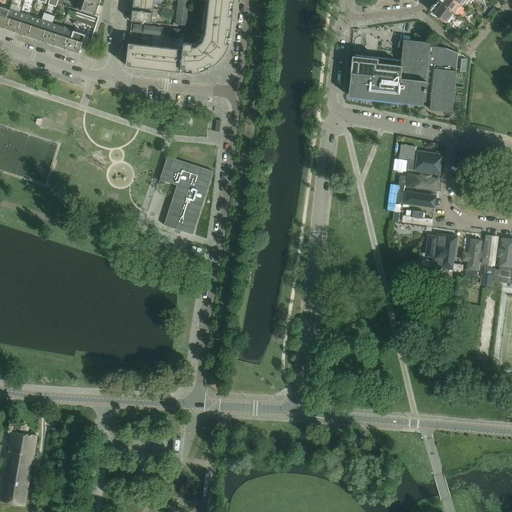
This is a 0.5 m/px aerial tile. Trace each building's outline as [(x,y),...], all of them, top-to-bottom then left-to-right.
[(96,16),(99,6),(81,0),(80,0),(77,10),(96,16)] [(205,0),(206,1),(207,1),(206,12),(205,12),(203,28),(204,28),(203,33),(202,34),(200,40),(195,44),(192,44),(184,43),(183,50),(181,69),(182,69),(186,70),(192,70),(193,73),(200,73),(200,72),(206,70),(207,70),(213,67),(218,63),(219,62),(221,60),(223,57),(224,56),(225,54),(227,51),(228,47),(230,44),(231,37),(232,24),(233,23),(235,3),(235,0),(205,0)] [(464,8),(453,0),(438,0),(437,1),(457,16),(464,8)] [(470,0),(469,0),(453,0),(464,8),(470,0)] [(491,0),(489,2),(499,10),(502,6),(497,3),(496,3),(491,0)] [(154,3),(134,1),(133,11),(158,14),(159,10),(154,9),(154,3)] [(457,16),(437,1),(435,5),(430,11),(450,26),(457,16)] [(0,26),(3,28),(9,10),(0,6),(0,26)] [(494,7),(489,14),(493,17),(498,11),(494,7)] [(20,13),(9,10),(3,28),(14,32),(20,13)] [(158,14),(133,11),(132,22),(152,24),(153,17),(158,18),(158,14)] [(31,17),(20,13),(14,32),(25,35),(31,17)] [(99,20),(86,16),(85,19),(95,22),(94,24),(97,26),(99,20)] [(31,17),(25,35),(36,39),(42,21),(31,17)] [(53,24),(42,21),(36,39),(47,42),(53,24)] [(458,27),(463,31),(467,25),(462,22),(458,27)] [(487,26),(483,23),(478,29),(482,32),(487,26)] [(63,28),(53,24),(47,42),(57,46),(63,28)] [(142,26),(134,25),(133,33),(142,33),(142,26)] [(153,27),(145,26),(144,34),(152,35),(153,27)] [(161,28),(153,27),(152,35),(161,36),(161,28)] [(74,32),(63,28),(57,46),(68,50),(74,32)] [(174,29),(166,28),(165,36),(174,37),(174,29)] [(183,30),(174,29),(174,37),(182,38),(183,30)] [(86,35),(74,32),(68,50),(80,54),(86,35)] [(351,74),(349,97),(423,105),(424,102),(431,103),(431,105),(430,110),(451,113),(451,112),(456,72),(456,71),(458,54),(446,49),(442,48),(430,47),(430,45),(430,43),(404,40),(404,42),(404,44),(398,43),(397,50),(403,51),(401,65),(378,63),(379,59),(353,56),(351,73),(351,74)] [(140,45),(129,44),(127,61),(127,67),(138,68),(140,45)] [(151,46),(140,45),(138,68),(149,69),(151,46)] [(162,47),(151,46),(149,69),(159,70),(162,47)] [(173,48),(162,47),(159,70),(170,72),(173,48)] [(183,50),(173,48),(170,72),(182,73),(182,69),(181,69),(183,50)] [(414,160),(413,170),(439,174),(442,155),(416,152),(414,160)] [(168,157),(160,180),(166,182),(177,186),(164,226),(166,226),(175,229),(193,235),(214,172),(168,157)] [(405,186),(439,191),(440,179),(406,174),(406,177),(405,186)] [(436,200),(409,197),(409,205),(435,208),(436,200)] [(404,217),(403,224),(432,228),(433,220),(423,219),(423,213),(412,212),(411,217),(404,217)] [(457,237),(436,235),(433,260),(453,262),(457,237)] [(495,268),(499,238),(491,237),(488,266),(495,268)] [(511,272),(511,271),(511,239),(499,238),(495,268),(495,270),(502,270),(511,272)] [(466,272),(477,273),(482,242),(470,240),(469,253),(463,253),(462,263),(468,264),(466,272)] [(431,267),(432,261),(422,260),(422,261),(412,260),(411,271),(421,272),(422,266),(431,267)] [(0,486),(0,500),(25,505),(38,435),(12,431),(9,450),(6,449),(0,486)] [(180,454),(181,439),(175,438),(173,453),(180,454)]
